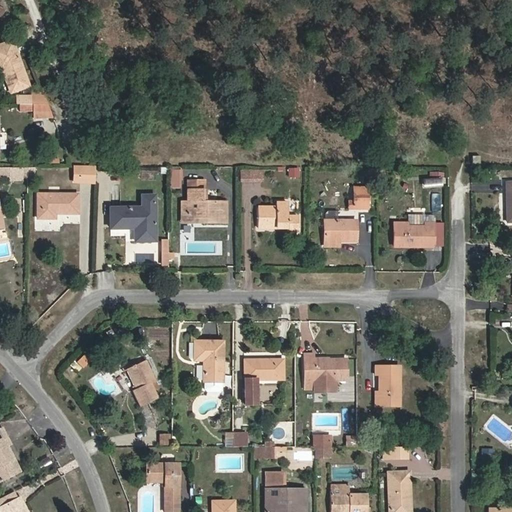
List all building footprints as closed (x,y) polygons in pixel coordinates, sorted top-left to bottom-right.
[(29,86),(12,41),(0,45),(0,72),(3,71),(11,93),(29,86)] [(48,104),(45,96),(16,96),(16,104),(18,104),(32,104),(48,104)] [(480,164),(480,156),(472,156),(472,164),(480,164)] [(82,182),(82,167),(74,167),(74,182),(82,182)] [(95,183),(96,167),(82,167),(82,182),(95,183)] [(28,177),(28,168),(0,168),(0,176),(10,176),(10,180),(22,180),(22,177),(28,177)] [(298,177),(298,168),(289,169),(290,177),(298,177)] [(238,169),(238,180),(261,181),(262,170),(238,169)] [(182,180),(182,170),(171,170),(171,180),(182,180)] [(368,208),(368,188),(354,188),(354,201),(354,208),(368,208)] [(204,202),(204,189),(188,189),(188,202),(204,202)] [(78,214),(78,194),(38,195),(38,219),(55,219),(55,214),(78,214)] [(203,223),(203,217),(187,217),(187,202),(182,202),(182,223),(203,223)] [(226,223),(226,202),(204,202),(188,202),(187,202),(187,217),(203,217),(203,223),(226,223)] [(288,218),(288,203),(276,203),(276,208),(258,207),(257,228),(267,228),(267,226),(276,226),(276,228),(287,228),(287,232),(299,232),(299,218),(288,218)] [(155,232),(155,208),(110,208),(110,228),(135,228),(135,232),(155,232)] [(434,223),(425,223),(425,215),(408,214),(408,222),(394,222),(394,244),(406,244),(406,247),(433,247),(433,246),(434,223)] [(357,242),(357,221),(324,221),(324,242),(340,242),(357,242)] [(442,246),(442,223),(434,223),(433,246),(442,246)] [(223,382),(223,342),(195,342),(195,360),(204,360),(203,382),(204,382),(204,390),(207,392),(219,392),(222,389),(222,382),(223,382)] [(346,381),(345,359),(315,360),(315,354),(305,354),(305,389),(321,389),(321,387),(321,381),(335,381),(346,381)] [(158,398),(151,383),(156,381),(146,360),(126,370),(136,389),(132,391),(140,407),(158,398)] [(283,379),(283,360),(244,360),(245,405),(256,405),(256,380),(283,379)] [(399,394),(399,374),(399,367),(375,366),(375,375),(379,375),(379,392),(375,392),(375,406),(396,406),(396,394),(399,394)] [(11,453),(4,439),(7,438),(2,428),(0,429),(0,481),(20,472),(14,459),(11,460),(8,454),(11,453)] [(244,447),(244,432),(233,432),(232,447),(244,447)] [(170,445),(170,435),(160,435),(160,445),(170,445)] [(328,447),(328,436),(315,436),(315,447),(328,447)] [(276,459),(276,447),(264,447),(264,459),(276,459)] [(328,457),(328,447),(315,447),(315,457),(328,457)] [(394,458),(394,447),(384,447),(384,458),(394,458)] [(406,458),(406,447),(394,447),(394,458),(406,458)] [(480,448),(480,460),(493,460),(493,449),(480,448)] [(178,511),(179,464),(146,464),(146,482),(164,482),(164,511),(178,511)] [(410,497),(409,472),(388,473),(389,511),(407,511),(407,497),(410,497)] [(305,509),(305,489),(282,489),(282,473),(266,473),(266,489),(265,490),(265,511),(291,511),(292,509),(305,509)] [(367,511),(367,494),(349,494),(349,484),(330,484),(330,511),(367,511)] [(26,511),(20,498),(0,507),(0,511),(26,511)]
